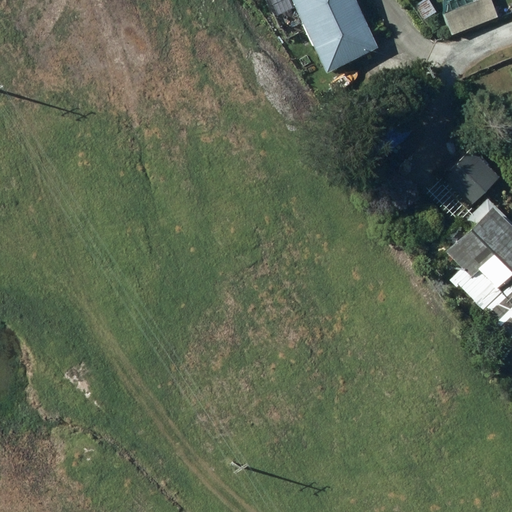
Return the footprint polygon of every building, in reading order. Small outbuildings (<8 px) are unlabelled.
[(376,47),(353,0),(289,0),(325,72),(376,47)] [(489,0),(476,0),(442,14),(451,35),(496,17),(489,0)] [(376,163),(405,136),(393,123),(364,150),(376,163)] [(497,176),(469,148),(441,178),(468,205),(497,176)] [(511,270),(511,228),(497,214),(499,211),(486,198),(462,223),(459,220),(439,240),(448,249),(445,252),(463,271),(452,281),(511,339),(511,338),(511,278),(508,274),(511,270)]
